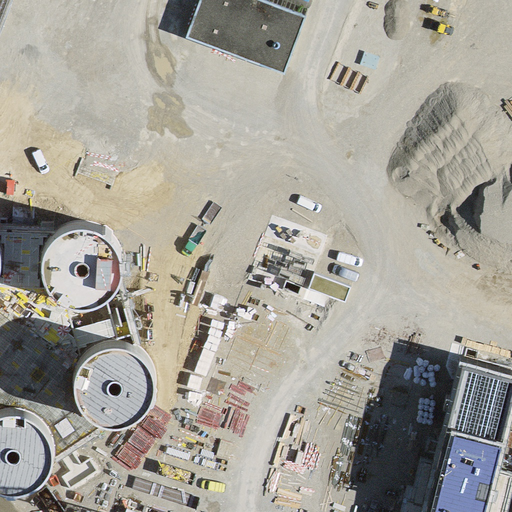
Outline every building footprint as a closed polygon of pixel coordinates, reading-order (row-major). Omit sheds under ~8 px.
[(0,0),(0,116),(4,118),(33,128),(127,164),(136,140),(139,141),(143,131),(140,130),(164,67),(167,68),(170,59),(167,57),(188,0),(0,0)] [(268,0),(199,0),(186,36),(285,73),(306,14),(268,0)] [(461,39),(495,54),(511,55),(511,0),(425,0),(434,15),(461,39)] [(179,65),(166,98),(225,120),(238,87),(179,65)] [(319,178),(329,224),(353,260),(389,284),(431,293),(474,286),(511,263),(511,261),(511,97),(485,77),(442,65),(396,71),(356,95),(329,133),(319,178)] [(239,157),(160,129),(143,175),(223,203),(239,157)] [(0,493),(34,496),(89,479),(135,443),(164,394),(172,337),(160,281),(128,234),(81,201),(25,188),(0,192),(0,493)] [(161,265),(184,274),(194,247),(172,238),(161,265)] [(511,381),(511,283),(489,371),(491,376),(511,381)] [(193,495),(200,511),(490,511),(498,494),(496,430),(469,372),(421,330),(359,311),(302,317),(251,342),(213,385),(193,438),(193,495)]
